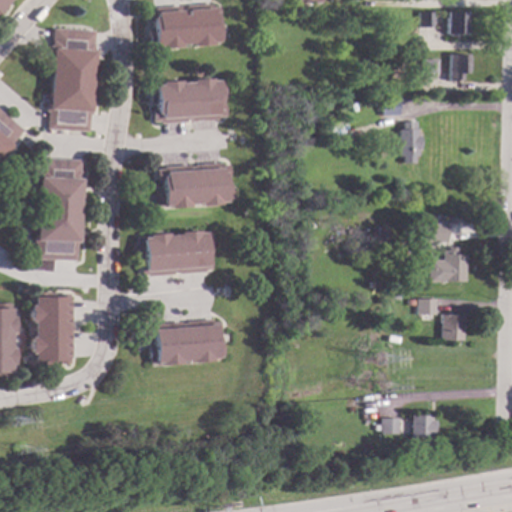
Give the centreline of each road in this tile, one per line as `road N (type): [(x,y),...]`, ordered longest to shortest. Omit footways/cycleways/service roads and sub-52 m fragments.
road 1 (residential): [(511,71),(506,421)]
road 2 (motorway): [(511,488),(378,511)]
